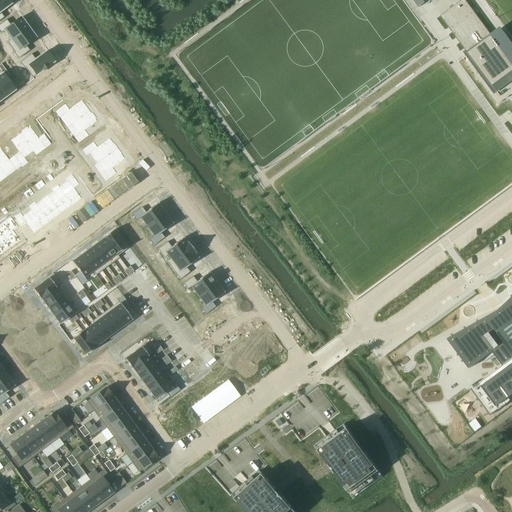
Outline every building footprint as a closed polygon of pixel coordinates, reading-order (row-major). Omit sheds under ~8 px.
[(0,0),(0,20),(4,18),(0,12),(0,11),(11,4),(7,0),(0,0)] [(511,63),(464,0),(463,0),(440,17),(493,87),(511,72),(511,63)] [(6,20),(0,24),(0,33),(0,34),(4,31),(11,40),(28,27),(21,18),(10,25),(6,20)] [(11,40),(7,43),(14,52),(13,53),(18,59),(29,51),(25,45),(35,37),(28,27),(11,40)] [(31,54),(20,63),(24,69),(25,68),(32,78),(43,70),(48,66),(54,62),(46,51),(35,60),(31,54)] [(2,74),(0,75),(0,90),(5,97),(15,90),(2,74)] [(66,104),(56,112),(67,128),(90,111),(82,101),(83,101),(82,100),(69,110),(66,104)] [(90,111),(67,128),(79,143),(89,136),(85,131),(98,121),(97,121),(96,120),(97,119),(92,112),(91,113),(90,111)] [(22,132),(20,134),(34,152),(33,152),(36,156),(51,145),(44,134),(38,138),(30,126),(29,127),(30,127),(28,128),(27,127),(22,131),(22,132)] [(11,140),(19,152),(14,156),(22,166),(21,167),(22,168),(28,163),(24,158),(33,152),(34,152),(20,134),(11,141),(11,140)] [(93,142),(82,150),(86,156),(89,154),(96,163),(97,164),(118,148),(114,142),(113,143),(110,139),(110,138),(97,147),(93,142)] [(0,168),(7,177),(21,167),(22,166),(14,156),(9,160),(0,148),(0,149),(0,148),(0,168)] [(96,163),(94,166),(105,182),(116,173),(113,168),(126,159),(125,158),(125,159),(122,155),(122,154),(118,148),(97,164),(96,163)] [(59,187),(73,206),(82,199),(74,188),(79,185),(72,175),(66,179),(67,181),(59,187)] [(58,185),(51,190),(53,192),(53,191),(66,209),(72,205),(72,206),(73,206),(59,187),(58,185)] [(53,192),(47,196),(61,214),(66,209),(53,191),(53,192)] [(47,196),(41,200),(55,218),(61,214),(47,196)] [(36,204),(49,222),(55,218),(41,200),(36,204)] [(35,202),(28,207),(31,211),(31,210),(43,227),(49,222),(36,204),(35,202)] [(142,207),(132,215),(136,221),(140,218),(147,227),(165,214),(158,204),(159,204),(158,203),(145,213),(142,207)] [(20,213),(14,217),(22,227),(27,223),(34,234),(35,233),(43,227),(31,210),(31,211),(23,217),(20,213)] [(165,214),(147,227),(154,237),(150,240),(154,245),(164,238),(160,233),(173,223),(172,223),(171,222),(172,221),(168,215),(167,216),(165,214)] [(11,217),(0,224),(0,232),(11,248),(20,241),(20,242),(20,241),(13,231),(18,227),(11,217)] [(113,231),(103,238),(104,238),(117,256),(118,256),(126,249),(113,231)] [(0,244),(5,252),(11,248),(0,232),(0,244)] [(104,238),(98,242),(113,262),(119,258),(118,256),(117,256),(104,238)] [(167,242),(157,250),(168,264),(168,265),(191,248),(187,242),(186,242),(184,239),(184,238),(171,247),(167,242)] [(98,242),(92,247),(107,267),(113,262),(98,242)] [(88,250),(87,251),(101,271),(107,267),(92,247),(88,250)] [(191,248),(168,265),(179,280),(190,272),(186,267),(199,258),(198,257),(198,258),(195,254),(196,253),(191,248)] [(87,251),(81,255),(93,271),(92,272),(95,276),(101,271),(87,251)] [(155,257),(150,251),(141,258),(145,264),(155,257)] [(72,261),(71,262),(79,272),(74,276),(81,286),(87,282),(84,278),(92,272),(93,271),(81,255),(72,262),(72,261)] [(193,277),(183,284),(187,290),(191,287),(198,296),(216,283),(209,273),(210,273),(209,272),(196,282),(193,277)] [(54,274),(33,290),(40,299),(41,299),(40,298),(56,287),(61,284),(54,274)] [(216,283),(198,296),(205,306),(201,309),(205,315),(215,307),(211,302),(224,292),(223,292),(222,291),(223,290),(219,284),(218,285),(216,283)] [(56,287),(40,298),(41,299),(47,307),(62,296),(56,287)] [(490,311),(445,337),(466,366),(489,349),(500,363),(468,387),(487,413),(511,394),(511,291),(499,303),(502,308),(493,315),(490,311)] [(62,296),(47,307),(48,309),(53,316),(68,304),(62,296)] [(118,302),(109,308),(123,326),(131,320),(132,320),(125,310),(130,306),(122,296),(117,300),(118,302)] [(68,304),(53,316),(59,324),(59,325),(77,312),(70,303),(68,304)] [(109,308),(104,313),(117,331),(123,326),(109,308)] [(104,313),(98,317),(111,335),(117,331),(104,313)] [(98,317),(92,321),(93,323),(105,339),(111,335),(98,317)] [(93,323),(88,327),(100,344),(105,339),(93,323)] [(82,331),(82,332),(94,348),(100,344),(88,327),(82,331)] [(82,332),(73,338),(77,344),(75,345),(79,351),(81,350),(85,355),(95,348),(94,348),(82,332)] [(145,344),(125,359),(131,368),(148,356),(152,354),(145,344)] [(148,356),(131,368),(132,369),(132,368),(136,374),(152,362),(152,361),(148,356)] [(152,362),(136,374),(140,380),(159,366),(154,360),(152,361),(152,362)] [(159,366),(140,380),(142,382),(145,385),(163,372),(161,369),(159,366)] [(163,372),(145,385),(149,391),(165,379),(165,380),(167,378),(163,372)] [(0,404),(9,398),(5,393),(14,386),(7,377),(0,382),(0,404)] [(165,379),(149,391),(155,400),(166,393),(169,398),(180,391),(175,385),(171,388),(165,380),(165,379)] [(228,381),(191,408),(203,423),(239,397),(228,381)] [(93,411),(113,396),(106,388),(87,402),(93,411)] [(100,419),(119,405),(113,396),(93,411),(100,419)] [(106,428),(126,414),(119,405),(100,419),(106,428)] [(67,415),(75,425),(80,421),(72,411),(67,415)] [(61,422),(54,412),(45,419),(59,438),(73,428),(66,418),(61,422)] [(113,437),(132,423),(126,414),(106,428),(113,437)] [(59,438),(45,419),(36,425),(50,445),(59,438)] [(475,419),(469,424),(474,432),(481,427),(475,419)] [(119,446),(138,432),(132,423),(113,437),(119,446)] [(343,424),(314,446),(353,499),(383,477),(343,424)] [(50,445),(36,425),(27,432),(41,451),(50,445)] [(41,451),(27,432),(18,438),(32,458),(41,451)] [(126,455),(145,440),(139,432),(138,432),(119,446),(126,455)] [(32,458),(18,438),(9,445),(16,455),(11,458),(18,468),(32,458)] [(132,463),(151,449),(145,440),(126,455),(132,463)] [(89,449),(82,453),(87,460),(93,455),(92,453),(89,449)] [(158,458),(151,449),(132,463),(138,472),(158,458)] [(111,479),(104,469),(90,480),(104,499),(113,493),(106,483),(111,479)] [(259,470),(231,494),(246,511),(295,511),(276,490),(259,470)] [(113,477),(121,487),(126,483),(118,473),(113,477)] [(104,499),(90,480),(81,486),(95,506),(104,499)] [(86,511),(95,506),(81,486),(72,493),(86,511)] [(184,489),(175,498),(179,502),(188,493),(184,489)] [(5,511),(15,505),(11,500),(7,502),(0,493),(0,508),(2,508),(4,511),(5,511)] [(86,511),(72,493),(63,499),(72,511),(86,511)] [(72,511),(63,499),(49,510),(50,511),(72,511)]
